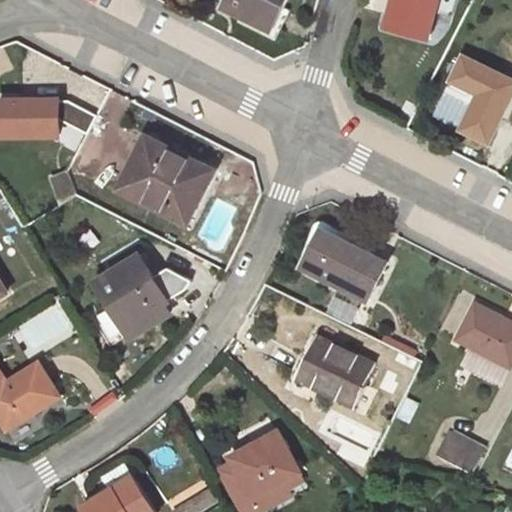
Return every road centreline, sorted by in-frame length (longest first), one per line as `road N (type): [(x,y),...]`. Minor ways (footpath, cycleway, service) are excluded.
road 1 (residential): [(301,127),(259,242),(196,353),(110,424),(0,497)]
road 2 (residential): [(54,0),(301,127)]
road 3 (residential): [(301,127),(511,238)]
road 4 (residential): [(338,0),(301,127)]
